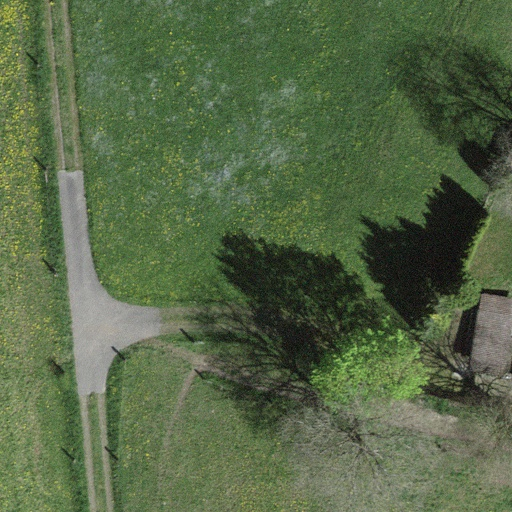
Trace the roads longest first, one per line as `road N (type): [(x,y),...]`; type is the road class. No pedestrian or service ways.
road 1 (track): [(81,325),(181,316),(372,344),(472,382)]
road 2 (track): [(81,325),(55,0)]
road 3 (track): [(99,511),(81,325)]
